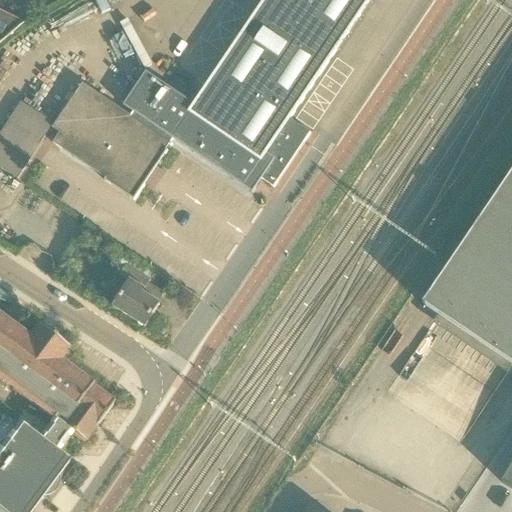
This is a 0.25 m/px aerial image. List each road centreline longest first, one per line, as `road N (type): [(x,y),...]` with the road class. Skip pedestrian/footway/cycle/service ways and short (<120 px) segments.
road 1 (unclassified): [(0,269),(168,376),(77,511)]
road 2 (unclassified): [(407,511),(354,481),(319,480),(294,492),(280,511)]
